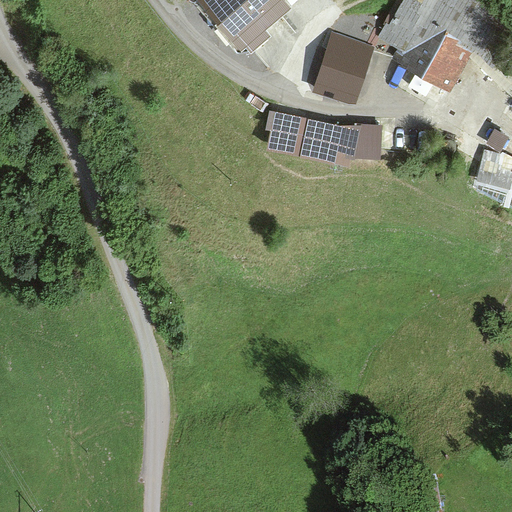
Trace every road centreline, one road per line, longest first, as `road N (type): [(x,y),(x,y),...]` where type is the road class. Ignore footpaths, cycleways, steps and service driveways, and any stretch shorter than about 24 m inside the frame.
road 1 (unclassified): [(0,25),(58,112),(146,336),(154,381),(152,511)]
road 2 (track): [(511,123),(304,106),(253,88),(206,58),(157,0)]
